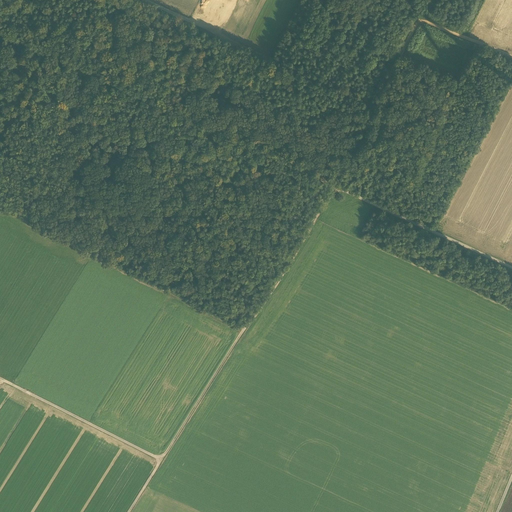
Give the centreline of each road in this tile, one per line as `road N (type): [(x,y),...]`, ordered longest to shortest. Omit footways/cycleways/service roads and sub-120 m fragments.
road 1 (track): [(511,266),(16,40)]
road 2 (track): [(0,378),(161,459),(243,329)]
road 3 (track): [(0,207),(243,329)]
road 4 (track): [(373,106),(243,329)]
road 5 (track): [(373,106),(140,0)]
road 6 (track): [(373,106),(418,18),(511,56)]
